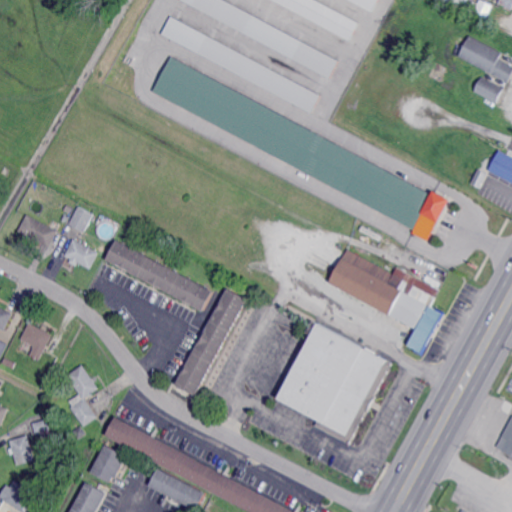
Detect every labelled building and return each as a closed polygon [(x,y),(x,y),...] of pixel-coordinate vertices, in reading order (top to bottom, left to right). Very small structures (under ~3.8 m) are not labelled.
[(332,79),(182,0),(226,0),(342,61),(332,79)] [(317,0),(272,0),(350,37),(358,19),(317,0)] [(351,0),(371,10),(376,0),(351,0)] [(487,18),(475,12),(480,0),(483,0),(493,5),(487,18)] [(511,0),(511,8),(500,2),(501,0),(511,0)] [(314,115),(162,35),(172,17),(323,96),(314,115)] [(511,75),(509,82),(460,56),(471,35),(503,52),(500,59),(511,65),(511,75)] [(436,196),(439,192),(455,200),(443,222),(442,221),(431,241),(416,233),(418,231),(156,91),(174,57),(436,196)] [(497,103),(475,91),(483,76),(505,88),(497,103)] [(511,179),(505,176),(507,174),(493,166),(502,151),(511,156),(511,179)] [(9,176),(3,173),(6,166),(12,169),(9,176)] [(86,233),(70,224),(79,207),(95,215),(86,233)] [(52,247),(21,231),(29,214),(60,231),(52,247)] [(382,242),(362,231),(364,226),(384,237),(382,242)] [(93,269),(81,262),(79,265),(72,262),(74,258),(68,255),(76,239),(101,252),(93,269)] [(205,311),(109,260),(119,240),(215,291),(205,311)] [(394,274),(397,268),(439,291),(429,307),(444,315),(422,354),(408,346),(417,330),(390,315),(389,316),(329,283),(347,250),(394,274)] [(197,395),(178,384),(230,289),(249,299),(197,395)] [(6,330),(0,326),(0,305),(15,313),(6,330)] [(41,360),(32,355),(37,346),(23,339),(32,322),(54,334),(41,360)] [(368,413),(367,412),(350,445),(317,427),(319,422),(279,399),(313,337),(307,334),(313,322),(393,365),(375,397),(376,398),(368,413)] [(1,359),(0,358),(0,340),(9,345),(1,359)] [(86,426),(73,407),(74,406),(71,401),(82,393),(69,375),(84,365),(101,388),(86,398),(99,417),(86,426)] [(3,425),(0,423),(0,404),(10,409),(3,425)] [(248,511),(107,436),(117,417),(295,511),(248,511)] [(37,433),(34,423),(49,418),(52,428),(37,433)] [(511,455),(498,448),(511,421),(511,455)] [(79,440),(74,432),(82,426),(87,435),(79,440)] [(19,465),(12,440),(30,435),(37,460),(19,465)] [(118,477),(116,476),(113,482),(94,472),(108,445),(127,455),(123,462),(126,463),(118,477)] [(198,510),(152,485),(161,468),(207,493),(198,510)] [(31,491),(19,510),(4,500),(5,499),(0,497),(8,485),(11,487),(15,481),(31,491)] [(97,511),(72,511),(88,483),(107,494),(97,511)]
